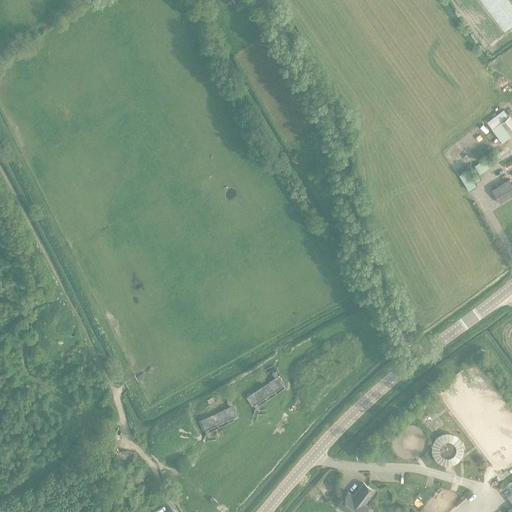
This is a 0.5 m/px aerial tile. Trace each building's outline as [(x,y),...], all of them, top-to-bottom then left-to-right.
[(241,1),(234,5),(237,10),(244,6),(241,1)] [(492,128),(502,141),(511,133),(511,118),(509,115),(492,128)] [(497,153),(491,157),(494,161),(500,157),(497,153)] [(475,166),(480,174),(487,169),(482,161),(475,166)] [(467,171),(460,176),(470,190),(476,185),(467,171)] [(477,173),(472,176),(476,182),(481,179),(477,173)] [(492,189),(500,203),(511,195),(511,182),(509,179),(492,189)] [(338,505),(346,511),(362,511),(367,506),(363,504),(373,490),(363,483),(353,496),(348,492),(338,505)]
